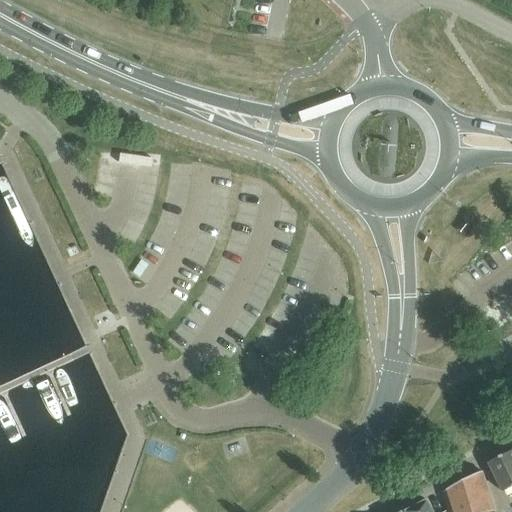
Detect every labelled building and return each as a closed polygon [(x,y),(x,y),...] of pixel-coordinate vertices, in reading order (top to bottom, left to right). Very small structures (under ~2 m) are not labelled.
[(132,184),(146,193),(154,179),(140,171),(132,184)] [(170,183),(186,183),(186,171),(170,172),(170,183)] [(511,251),(511,245),(508,238),(497,244),(503,256),(511,251)] [(128,266),(141,273),(154,248),(141,241),(128,266)] [(201,285),(197,305),(215,309),(219,289),(201,285)] [(183,309),(172,345),(192,352),(203,315),(183,309)] [(511,451),(488,464),(502,492),(508,489),(511,486),(511,451)] [(481,472),(462,482),(470,511),(491,511),(492,511),(481,472)] [(442,492),(447,510),(447,511),(470,511),(462,482),(442,492)] [(430,511),(425,501),(404,511),(447,511),(447,510),(443,511),(430,511)]
